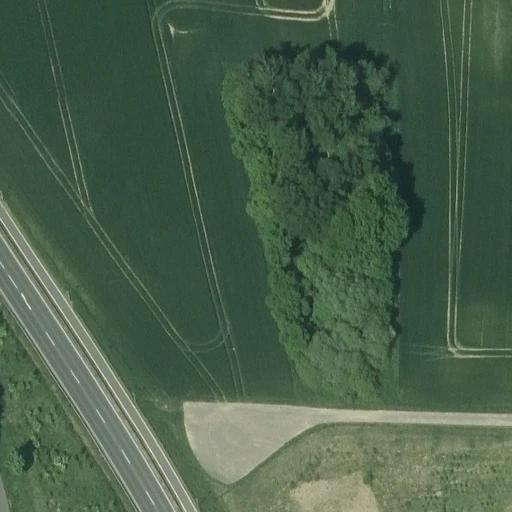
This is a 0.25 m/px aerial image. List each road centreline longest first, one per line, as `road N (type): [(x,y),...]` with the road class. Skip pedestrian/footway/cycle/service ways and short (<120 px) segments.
road 1 (track): [(395,417),(389,78)]
road 2 (secondary): [(157,511),(0,261)]
road 3 (track): [(228,439),(286,411),(511,422)]
